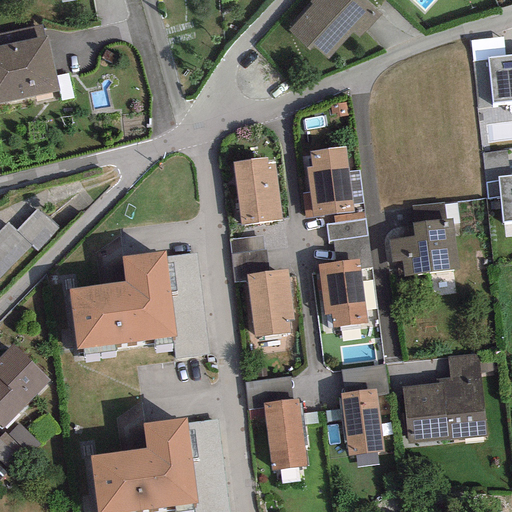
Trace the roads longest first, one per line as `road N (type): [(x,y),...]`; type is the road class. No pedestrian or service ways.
road 1 (residential): [(511,15),(170,144)]
road 2 (unknown): [(276,104),(313,396)]
road 3 (residential): [(170,144),(0,330)]
road 4 (residential): [(290,0),(170,144)]
road 5 (residential): [(170,144),(0,201)]
road 6 (residential): [(170,144),(132,0)]
